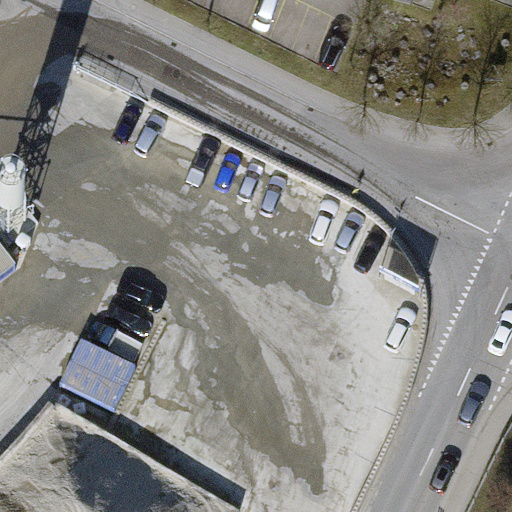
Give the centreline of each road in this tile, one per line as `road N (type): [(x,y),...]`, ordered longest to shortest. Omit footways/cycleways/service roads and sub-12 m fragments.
road 1 (unclassified): [(55,0),(511,245)]
road 2 (unknown): [(290,511),(300,476),(285,407),(205,332),(67,287)]
road 3 (unclassified): [(398,511),(511,278)]
